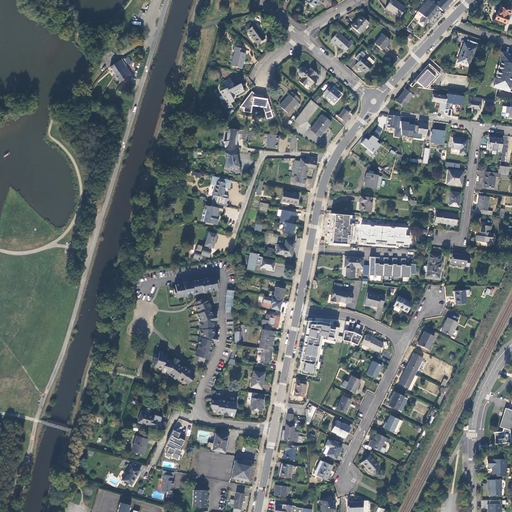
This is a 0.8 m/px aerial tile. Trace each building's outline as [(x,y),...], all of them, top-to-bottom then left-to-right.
[(405,8),(393,0),(390,0),(385,8),(399,17),(405,8)] [(434,4),(429,0),(427,0),(418,11),(424,16),(419,22),(423,25),(439,8),(441,6),(441,5),(438,3),(437,2),(434,4)] [(441,5),(441,6),(444,8),(451,0),(440,0),(438,3),(441,5)] [(505,24),(510,11),(500,7),(497,14),(495,19),(505,24)] [(359,34),(369,23),(360,16),(352,27),(359,34)] [(248,30),(254,25),(251,21),(245,26),(248,30)] [(257,23),(254,25),(248,30),(247,30),(257,44),(265,38),(258,29),(260,27),(257,23)] [(345,52),(353,42),(351,40),(349,42),(337,32),(331,40),(342,50),(342,49),(345,52)] [(382,50),(390,41),(382,34),(374,43),(382,50)] [(479,44),(468,40),(466,44),(464,44),(460,55),(461,55),(459,63),(468,67),(475,48),(477,48),(479,44)] [(241,69),(246,53),(243,53),(244,49),(235,46),(234,50),(235,50),(231,65),(241,69)] [(372,65),(366,60),(358,53),(354,58),(358,61),(355,65),(365,73),(372,65)] [(511,55),(502,53),(501,58),(499,57),(498,62),(500,62),(496,80),(494,80),(493,84),(495,84),(494,89),(510,92),(511,88),(511,87),(511,55)] [(122,59),(116,63),(121,70),(126,66),(122,59)] [(116,63),(109,67),(114,74),(121,70),(116,63)] [(440,74),(429,65),(412,84),(411,83),(409,85),(412,88),(418,89),(426,90),(440,74)] [(121,70),(114,74),(119,82),(122,80),(129,87),(130,82),(127,77),(131,74),(126,66),(121,70)] [(317,72),(310,66),(306,70),(305,68),(303,68),(302,68),(301,68),(300,69),(299,69),(298,71),(298,72),(298,73),(298,74),(299,75),(310,85),(316,79),(314,76),(317,72)] [(233,87),(232,85),(233,84),(229,78),(223,82),(224,85),(222,86),(223,89),(220,91),(222,94),(222,95),(227,104),(225,105),(228,109),(232,106),(230,103),(233,101),(232,98),(236,96),(236,95),(243,91),(239,83),(233,87)] [(128,94),(129,90),(123,83),(117,89),(122,95),(125,91),(128,94)] [(323,93),(334,103),(342,94),(338,91),(337,91),(333,87),(332,88),(329,86),(323,93)] [(404,107),(414,96),(406,88),(395,100),(404,107)] [(287,113),(293,107),(297,102),(300,99),(292,92),(280,106),(287,113)] [(88,96),(87,99),(95,103),(96,100),(91,97),(92,94),(89,93),(87,95),(88,96)] [(431,101),(445,103),(446,96),(432,94),(431,101)] [(445,103),(444,108),(449,109),(450,103),(455,104),(454,108),(461,109),(463,96),(446,94),(446,96),(445,103)] [(480,109),(481,103),(481,99),(469,97),(468,108),(480,109)] [(311,100),(310,99),(294,121),(299,124),(306,122),(318,106),(314,103),(311,100)] [(255,114),(260,115),(265,116),(266,116),(267,108),(260,106),(261,102),(253,100),(251,107),(247,106),(245,114),(255,116),(255,114)] [(349,112),(344,108),(338,116),(342,120),(349,112)] [(319,136),(322,133),(319,131),(321,128),(324,130),(331,122),(322,115),(311,129),(319,136)] [(377,126),(383,128),(387,117),(380,115),(377,126)] [(401,129),(400,116),(389,115),(388,127),(397,129),(401,129)] [(426,134),(427,125),(418,124),(418,126),(414,125),(413,132),(426,134)] [(247,131),(227,128),(226,141),(223,142),(225,148),(235,146),(237,134),(240,134),(240,139),(245,139),(247,131)] [(444,131),(432,129),(430,142),(442,144),(444,131)] [(249,131),(248,138),(255,140),(256,132),(249,131)] [(277,148),(279,135),(268,134),(266,147),(277,148)] [(378,139),(372,135),(368,141),(365,138),(361,143),(373,153),(380,145),(376,141),(378,139)] [(467,140),(452,137),(451,148),(460,149),(460,153),(465,154),(467,140)] [(502,139),(489,138),(488,150),(501,151),(502,139)] [(235,151),(225,153),(226,159),(228,168),(238,166),(237,158),(235,151)] [(308,157),(306,156),(306,160),(307,160),(306,167),(308,167),(315,169),(317,158),(308,156),(308,157)] [(238,158),(237,158),(238,166),(228,168),(226,159),(223,171),(233,173),(234,176),(241,175),(238,158)] [(297,174),(296,175),(306,178),(308,167),(306,167),(307,160),(306,160),(300,159),(300,161),(295,160),(292,174),(293,174),(294,173),(297,174)] [(463,172),(448,170),(446,184),(461,186),(463,172)] [(498,173),(485,171),(483,186),(494,188),(496,177),(507,178),(508,174),(504,174),(498,173)] [(366,173),(364,186),(375,188),(377,176),(378,175),(366,173)] [(229,189),(231,180),(213,175),(211,183),(215,184),(211,202),(226,205),(227,199),(226,199),(227,195),(223,194),(225,188),(229,189)] [(296,175),(295,182),(304,184),(306,178),(296,175)] [(299,194),(283,191),(281,201),(297,205),(299,194)] [(460,193),(450,192),(448,205),(458,207),(460,193)] [(371,212),(372,197),(360,196),(360,202),(361,202),(360,211),(371,212)] [(478,210),(477,213),(492,215),(492,211),(487,211),(489,198),(479,196),(477,209),(478,210)] [(218,208),(206,205),(205,209),(206,209),(204,221),(216,225),(217,220),(218,219),(216,218),(217,215),(218,208)] [(284,222),(293,224),(295,213),(282,210),(280,221),(284,222)] [(457,214),(436,211),(434,222),(456,225),(457,214)] [(331,213),(329,244),(349,246),(349,244),(359,244),(359,245),(398,248),(399,247),(407,247),(407,235),(404,235),(405,228),(352,224),(353,215),(331,213)] [(291,233),(293,224),(284,222),(282,231),(291,233)] [(475,241),(492,244),(493,233),(491,233),(492,227),(485,226),(485,223),(481,222),(479,236),(476,235),(475,241)] [(204,245),(207,246),(211,247),(213,248),(217,235),(209,232),(204,245)] [(293,251),(294,244),(285,242),(285,246),(277,245),(276,253),(290,256),(292,251),(293,251)] [(196,249),(193,259),(199,261),(199,260),(200,260),(201,259),(202,255),(209,257),(211,250),(210,249),(207,248),(203,247),(202,246),(198,245),(197,249),(196,249)] [(259,254),(250,252),(249,259),(249,258),(247,269),(253,270),(255,262),(259,254)] [(451,264),(465,266),(466,259),(466,255),(452,253),(451,264)] [(430,254),(428,265),(427,272),(426,276),(439,278),(441,262),(439,262),(440,255),(430,254)] [(345,257),(344,267),(346,267),(345,276),(355,277),(355,268),(363,268),(363,258),(345,257)] [(379,257),(374,257),(374,275),(382,275),(383,264),(378,264),(379,257)] [(388,257),(383,257),(383,264),(382,275),(391,276),(392,265),(387,265),(388,257)] [(396,258),(392,257),(392,265),(391,276),(400,276),(400,265),(396,265),(396,258)] [(401,258),(400,265),(400,276),(410,277),(411,271),(410,271),(410,266),(405,265),(405,258),(401,258)] [(275,261),(262,259),(260,267),(273,270),(275,261)] [(183,283),(174,285),(175,288),(172,289),(174,297),(175,297),(176,298),(192,295),(192,294),(202,292),(203,293),(217,290),(216,286),(217,285),(216,277),(208,279),(207,277),(194,281),(183,282),(183,283)] [(271,298),(283,300),(285,289),(276,287),(274,292),(270,291),(268,297),(271,298)] [(232,298),(234,289),(226,288),(226,295),(226,304),(225,304),(226,324),(233,324),(233,315),(232,305),(232,298)] [(348,292),(333,288),(330,300),(335,301),(336,300),(346,302),(347,301),(350,302),(353,293),(348,292)] [(466,303),(465,297),(465,290),(454,291),(456,304),(466,303)] [(367,292),(364,305),(369,306),(369,305),(377,307),(378,306),(382,307),(385,295),(380,294),(380,295),(367,292)] [(411,303),(398,296),(394,305),(407,312),(411,303)] [(281,309),(283,300),(271,298),(270,303),(267,302),(267,306),(281,309)] [(195,355),(199,357),(205,358),(208,359),(212,348),(210,347),(212,340),(216,340),(217,336),(215,336),(215,332),(213,332),(213,322),(215,322),(215,318),(216,318),(217,314),(213,314),(210,307),(211,306),(207,299),(201,302),(200,299),(194,301),(196,305),(194,306),(197,313),(196,313),(199,320),(199,336),(197,343),(199,344),(195,355)] [(266,314),(266,318),(265,320),(264,320),(263,325),(277,327),(279,316),(266,314)] [(451,336),(458,322),(447,317),(441,331),(451,336)] [(336,344),(339,328),(330,326),(330,322),(309,321),(298,374),(318,377),(325,342),(336,344)] [(339,331),(344,332),(344,330),(348,330),(349,321),(346,321),(345,326),(340,325),(339,331)] [(272,350),(274,331),(261,328),(258,348),(272,350)] [(354,332),(344,330),(342,340),(351,342),(352,336),(354,332)] [(427,349),(434,336),(424,331),(418,344),(427,349)] [(362,336),(354,332),(352,336),(351,342),(357,345),(362,336)] [(384,343),(366,335),(362,344),(379,352),(384,343)] [(270,364),(272,350),(258,348),(256,347),(256,349),(257,350),(257,351),(261,351),(260,363),(263,363),(270,364)] [(184,381),(188,384),(195,376),(190,373),(192,371),(185,366),(184,367),(178,362),(180,359),(176,357),(175,361),(168,358),(169,355),(166,354),(166,352),(162,351),(160,355),(157,354),(154,363),(157,365),(156,366),(163,369),(163,371),(169,373),(175,378),(176,377),(183,382),(184,381)] [(413,353),(406,368),(415,373),(423,358),(413,353)] [(379,355),(377,358),(389,364),(390,362),(382,358),(383,357),(379,355)] [(376,378),(382,366),(372,361),(367,373),(376,378)] [(415,373),(406,368),(399,383),(408,388),(415,373)] [(264,373),(253,371),(250,387),(261,389),(264,373)] [(354,393),(360,380),(352,376),(348,383),(344,381),(341,387),(354,393)] [(303,397),(306,385),(296,383),(294,395),(303,397)] [(253,392),(250,404),(250,409),(261,411),(264,394),(253,392)] [(401,411),(407,399),(404,397),(395,392),(388,405),(401,411)] [(336,409),(345,413),(350,403),(351,400),(343,396),(336,409)] [(228,414),(234,415),(237,400),(233,399),(232,401),(229,401),(229,402),(226,401),(226,400),(219,399),(219,400),(214,400),(212,407),(218,408),(217,412),(224,414),(226,412),(228,414)] [(499,427),(511,430),(511,410),(506,408),(504,413),(505,413),(501,426),(499,426),(499,427)] [(141,410),(138,422),(151,426),(152,425),(158,427),(160,422),(153,420),(154,417),(150,415),(151,413),(141,410)] [(285,430),(283,440),(297,442),(298,433),(294,431),(295,421),(292,420),(293,414),(288,414),(285,430)] [(392,432),(399,419),(390,415),(384,428),(392,432)] [(350,428),(336,421),(331,431),(345,438),(350,428)] [(181,430),(173,427),(166,445),(170,446),(168,452),(172,453),(175,452),(181,454),(183,449),(180,448),(183,443),(184,443),(185,439),(183,438),(184,437),(180,436),(179,438),(178,437),(181,430)] [(370,446),(383,453),(385,449),(384,448),(387,443),(384,441),(385,438),(376,433),(373,440),(372,440),(370,440),(368,445),(370,446)] [(215,434),(212,450),(225,452),(226,445),(225,445),(226,436),(215,434)] [(132,452),(143,454),(147,439),(136,436),(132,452)] [(336,460),(342,447),(328,440),(325,447),(326,448),(323,453),(336,460)] [(296,446),(286,444),(285,450),(286,451),(285,459),(296,461),(297,456),(295,456),(296,446)] [(370,454),(362,462),(368,468),(367,469),(370,473),(379,465),(379,467),(380,466),(370,454)] [(492,468),(492,476),(506,476),(506,469),(506,459),(487,459),(488,468),(492,468)] [(320,460),(315,471),(315,472),(314,474),(326,480),(333,466),(320,460)] [(235,461),(231,478),(249,482),(253,464),(235,461)] [(292,465),(282,463),(280,476),(289,478),(292,465)] [(131,465),(128,470),(121,481),(131,486),(137,475),(140,470),(131,465)] [(173,476),(163,474),(162,479),(164,479),(162,491),(171,492),(172,486),(173,486),(174,481),(172,481),(173,476)] [(501,496),(501,480),(487,480),(487,486),(488,486),(488,496),(501,496)] [(290,487),(275,485),(274,495),(285,497),(286,492),(289,493),(290,487)] [(206,508),(207,501),(207,498),(207,491),(195,490),(194,507),(206,508)] [(239,511),(243,494),(237,493),(232,511),(239,511)] [(320,500),(322,505),(325,511),(328,511),(335,510),(330,496),(320,500)] [(362,511),(362,502),(347,503),(347,511),(362,511)] [(130,506),(120,503),(117,511),(139,511),(140,510),(134,508),(132,511),(131,511),(128,511),(130,506)]
